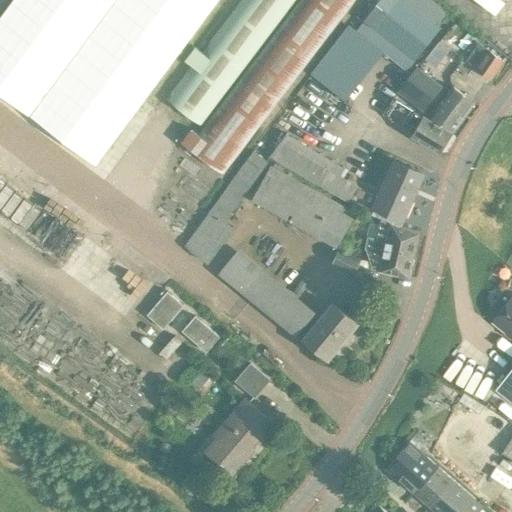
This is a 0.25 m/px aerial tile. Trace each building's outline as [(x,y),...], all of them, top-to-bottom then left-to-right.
[(238,0),(164,101),(200,126),(297,0),(238,0)] [(302,0),(188,146),(226,172),(357,0),(302,0)] [(380,0),(365,20),(416,59),(440,28),(436,24),(443,15),(446,11),(431,0),(380,0)] [(478,0),(496,14),(506,0),(478,0)] [(480,44),(466,62),(491,80),(504,61),(480,44)] [(424,106),(438,90),(440,87),(418,70),(403,89),(424,106)] [(453,131),(475,102),(453,87),(446,96),(441,92),(433,102),(439,106),(431,116),(453,131)] [(418,127),(413,134),(413,135),(440,152),(452,133),(424,116),(415,111),(408,121),(418,127)] [(280,118),(263,150),(320,183),(350,200),(358,186),(368,169),(280,118)] [(255,151),(207,214),(184,245),(206,262),(234,227),(225,220),(269,161),(255,151)] [(395,160),(374,208),(403,221),(413,198),(410,195),(421,172),(395,160)] [(254,197),(338,244),(356,213),(272,166),(254,197)] [(368,236),(365,249),(375,251),(371,269),(409,278),(418,233),(382,219),(378,238),(368,236)] [(340,249),(333,264),(353,273),(360,259),(340,249)] [(295,336),(313,315),(236,252),(218,273),(295,336)] [(148,314),(164,327),(184,303),(168,290),(148,314)] [(511,334),(511,295),(493,320),(511,334)] [(333,304),(304,339),(329,359),(357,324),(333,304)] [(208,350),(221,335),(197,314),(184,330),(208,350)] [(132,341),(111,367),(122,376),(124,374),(129,378),(137,368),(132,364),(134,361),(138,365),(146,355),(142,351),(144,349),(132,341)] [(256,396),(270,380),(272,378),(252,361),(236,379),(256,396)] [(511,369),(497,389),(511,399),(511,369)] [(220,437),(208,451),(233,473),(245,458),(242,456),(272,421),(247,399),(216,435),(220,437)] [(409,440),(386,467),(416,493),(439,466),(422,452),(430,443),(417,431),(409,440)] [(511,437),(502,452),(511,458),(511,437)] [(439,466),(416,493),(429,505),(452,478),(439,466)] [(477,511),(483,505),(452,478),(429,505),(437,511),(477,511)] [(386,511),(376,503),(368,511),(386,511)]
